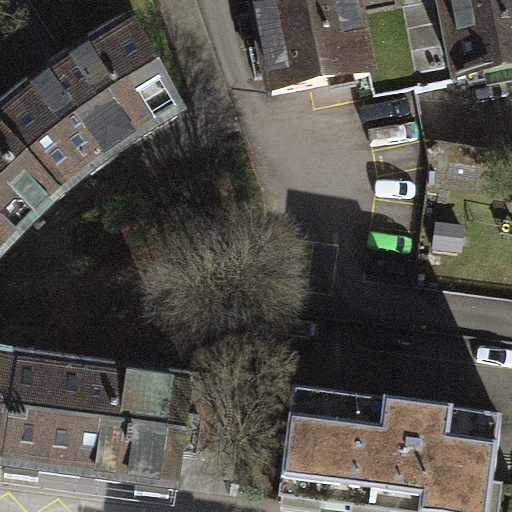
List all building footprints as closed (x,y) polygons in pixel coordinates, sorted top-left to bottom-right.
[(350,14),(347,0),(244,0),(262,95),(362,77),(350,14)] [(511,0),(432,0),(448,79),(511,68),(511,0)] [(124,28),(0,112),(0,138),(51,201),(175,117),(124,28)] [(0,138),(0,254),(51,201),(0,138)] [(0,468),(171,488),(183,386),(8,367),(0,434),(0,468)] [(495,491),(503,423),(297,398),(285,497),(322,501),(321,510),(338,511),(353,511),(354,507),(392,511),(482,511),(485,490),(495,491)]
